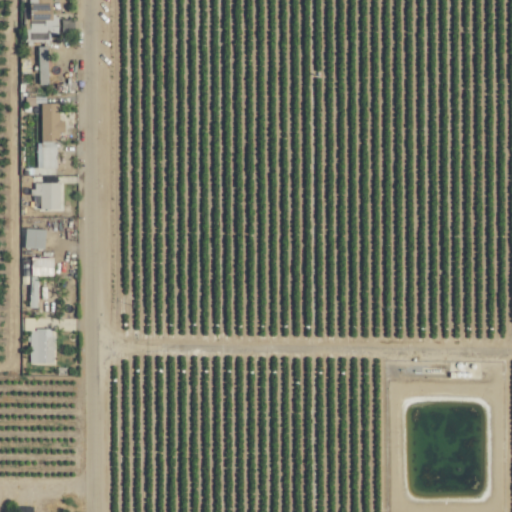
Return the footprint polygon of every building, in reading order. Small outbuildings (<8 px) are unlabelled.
[(35,168),(55,168),(55,133),(62,133),(62,120),(57,120),(57,103),(38,103),(39,148),(35,148),(35,168)] [(57,210),(58,183),(36,183),(36,210),(57,210)] [(41,249),(42,229),(19,229),(19,249),(41,249)] [(51,258),(28,258),(28,276),(51,277),(51,258)] [(35,308),(36,289),(29,289),(28,308),(35,308)]
